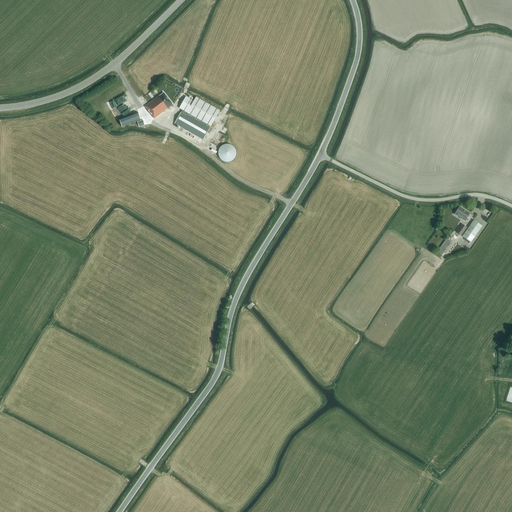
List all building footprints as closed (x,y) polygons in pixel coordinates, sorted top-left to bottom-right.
[(107,89),(101,95),(105,100),(114,92),(112,90),(110,92),(107,89)] [(145,107),(152,115),(155,118),(173,104),(164,93),(159,96),(145,107)] [(181,112),(186,115),(187,113),(210,126),(220,110),(196,97),(194,101),(186,97),(179,108),(182,110),(181,112)] [(210,128),(181,112),(175,123),(203,140),(210,128)] [(119,120),(122,127),(141,120),(138,113),(119,120)] [(226,162),(227,162),(228,162),(229,162),(230,162),(231,161),(232,161),(233,160),(234,159),(234,158),(235,158),(235,157),(236,156),(236,155),(236,154),(236,153),(236,152),(236,151),(236,150),(235,149),(235,148),(234,147),(233,146),(232,146),(232,145),(231,145),(230,145),(229,144),(228,144),(227,144),(226,144),(225,144),(224,145),(223,145),(222,145),(222,146),(221,147),(220,147),(220,148),(219,149),(219,150),(218,151),(218,152),(218,153),(218,154),(218,155),(219,156),(219,157),(220,158),(220,159),(221,160),(222,161),(223,161),(224,161),(224,162),(225,162),(226,162)] [(457,211),(455,214),(465,220),(470,213),(460,207),(459,208),(458,208),(456,210),(457,211)] [(471,243),(482,226),(473,220),(462,237),(471,243)] [(455,232),(461,236),(467,228),(462,224),(460,227),(459,226),(455,232)] [(444,256),(453,243),(446,239),(437,251),(444,256)]
